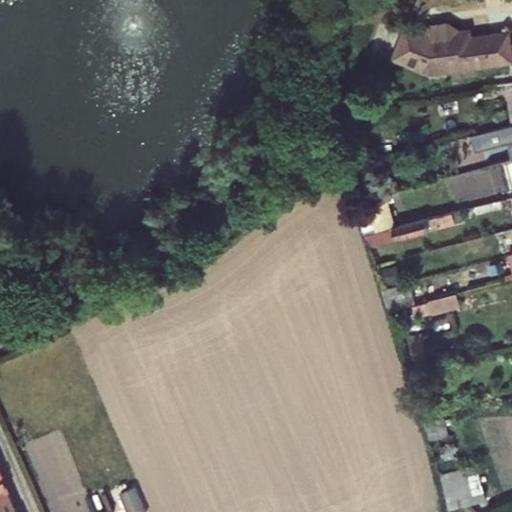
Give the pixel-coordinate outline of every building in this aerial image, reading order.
[(435,39),(412,31),(400,63),(438,78),(511,65),(511,34),(478,40),(476,32),(465,35),(455,29),(437,32),(435,39)] [(511,135),(511,129),(511,124),(492,129),(495,140),(511,135)] [(488,142),(495,140),(492,129),(485,131),(488,142)] [(361,199),(368,223),(379,220),(372,196),(361,199)] [(464,223),(461,212),(376,234),(379,245),(464,223)] [(466,304),(462,292),(430,301),(434,313),(466,304)] [(452,437),(447,418),(427,424),(432,443),(452,437)] [(0,459),(0,483),(8,480),(0,459)] [(471,503),(462,471),(442,477),(451,508),(471,503)] [(0,511),(9,511),(19,508),(8,480),(0,483),(0,511)] [(126,498),(132,511),(149,511),(141,492),(126,498)]
